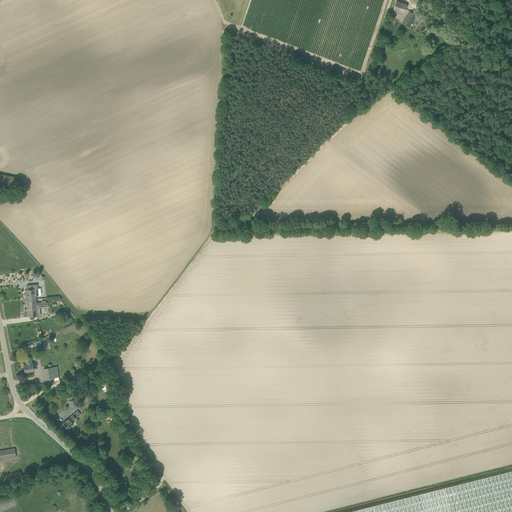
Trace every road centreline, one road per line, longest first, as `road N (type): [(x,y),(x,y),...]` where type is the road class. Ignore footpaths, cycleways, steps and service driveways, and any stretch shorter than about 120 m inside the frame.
road 1 (track): [(243,226),(511,223)]
road 2 (track): [(243,226),(348,120),(386,13)]
road 3 (tertiary): [(110,511),(85,465),(19,405),(0,328)]
road 4 (track): [(109,357),(214,231),(243,226)]
road 5 (track): [(159,481),(133,434),(109,357)]
road 6 (track): [(511,69),(413,0)]
